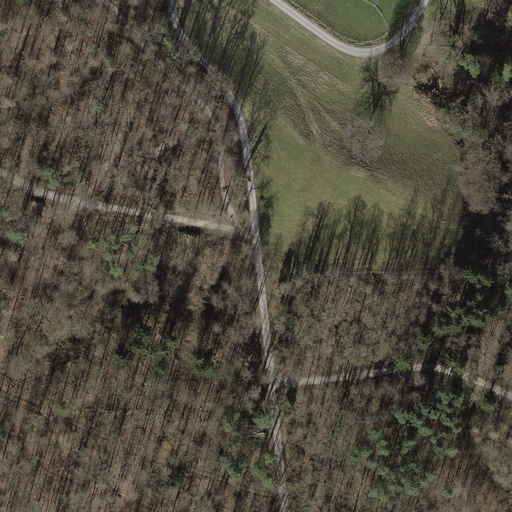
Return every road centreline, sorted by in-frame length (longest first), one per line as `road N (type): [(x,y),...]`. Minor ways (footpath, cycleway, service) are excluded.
road 1 (residential): [(175,0),(176,26),(217,60),(244,115),(275,384),(279,511)]
road 2 (track): [(0,174),(30,189),(256,234)]
road 3 (track): [(511,396),(456,371),(422,367),(275,384)]
road 4 (residential): [(427,0),(403,38),(374,55),(339,47),(275,0)]
